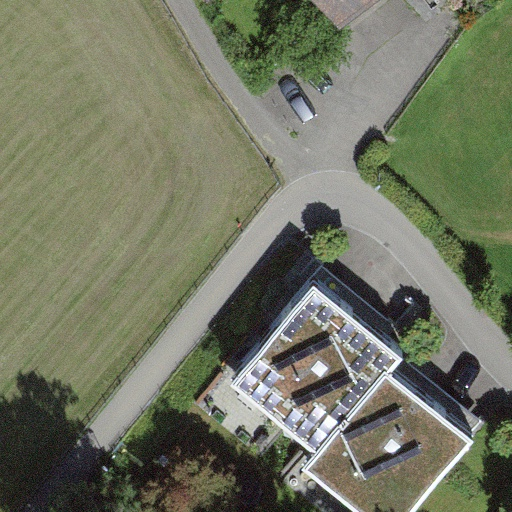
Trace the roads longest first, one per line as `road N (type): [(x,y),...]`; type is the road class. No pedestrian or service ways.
road 1 (residential): [(511,360),(386,224),(316,168),(269,240),(43,511)]
road 2 (track): [(177,0),(273,132),(316,168)]
